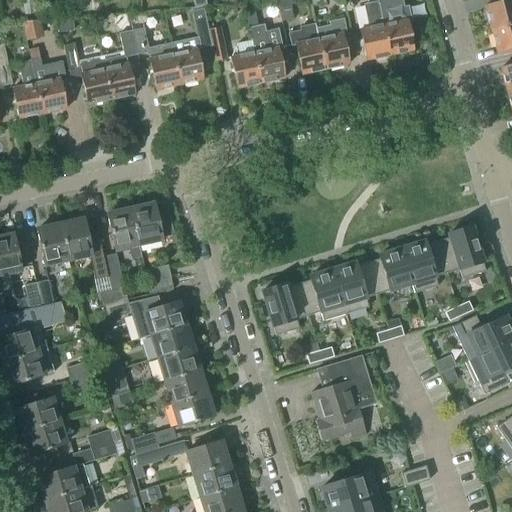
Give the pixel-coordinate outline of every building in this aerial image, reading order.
[(102,0),(82,0),(83,13),(103,13),(102,0)] [(204,0),(192,0),(194,9),(206,6),(204,0)] [(288,0),(277,0),(280,14),(291,12),(288,0)] [(375,0),(377,3),(388,57),(412,52),(405,22),(409,21),(406,8),(402,9),(400,0),(375,0)] [(511,0),(484,7),(490,31),(511,24),(511,0)] [(365,62),(388,57),(377,3),(369,4),(363,6),(368,29),(359,32),(365,62)] [(170,44),(179,86),(201,81),(195,50),(211,47),(203,10),(191,13),(197,39),(170,44)] [(251,44),(259,85),(282,80),(276,50),(280,49),(276,31),(264,34),(262,26),(259,27),(255,14),(245,16),(251,44)] [(131,27),(141,25),(138,15),(129,18),(131,27)] [(72,20),(59,23),(61,34),(74,31),(72,20)] [(316,27),(314,27),(324,71),(347,66),(341,37),(348,36),(345,21),(330,24),(330,28),(317,31),(316,27)] [(40,23),(22,24),(26,42),(43,39),(40,23)] [(511,24),(490,31),(496,54),(511,49),(511,24)] [(300,76),(324,71),(314,26),(298,29),(299,32),(287,35),(290,47),(294,46),(300,76)] [(208,31),(211,47),(215,63),(227,60),(220,28),(208,31)] [(130,32),(135,57),(147,54),(155,91),(179,86),(170,44),(148,49),(144,29),(130,32)] [(119,34),(123,54),(101,58),(110,101),(134,96),(126,59),(135,57),(130,32),(119,34)] [(232,59),(230,60),(236,90),(259,85),(251,44),(238,47),(232,59)] [(78,63),(74,45),(63,47),(69,72),(80,70),(88,106),(110,101),(101,58),(78,63)] [(3,46),(0,46),(0,84),(1,88),(12,85),(3,46)] [(41,67),(40,59),(31,61),(42,116),(66,111),(60,84),(66,82),(62,63),(41,67)] [(23,88),(12,91),(19,121),(42,116),(31,61),(18,64),(23,88)] [(511,67),(500,70),(506,93),(511,91),(511,67)] [(153,206),(130,210),(138,246),(160,241),(160,238),(170,236),(167,219),(166,220),(164,210),(161,207),(154,208),(153,206)] [(138,246),(130,210),(106,215),(113,251),(138,246)] [(83,222),(60,226),(68,262),(90,257),(96,281),(107,279),(104,262),(103,257),(98,233),(86,236),(83,222)] [(36,231),(44,267),(68,262),(60,226),(36,231)] [(484,272),(471,228),(448,235),(449,239),(437,243),(446,274),(458,270),(460,280),(484,272)] [(0,239),(0,276),(20,272),(13,237),(0,239)] [(446,274),(437,243),(425,246),(424,243),(401,250),(414,294),(437,287),(434,278),(446,274)] [(414,294),(401,250),(378,257),(379,260),(367,264),(377,295),(410,285),(413,294),(414,294)] [(107,279),(110,292),(122,289),(124,289),(116,254),(103,257),(104,262),(107,279)] [(364,299),(376,295),(367,264),(355,268),(354,264),(331,271),(344,315),(367,308),(364,299)] [(170,280),(168,267),(143,272),(146,285),(170,280)] [(297,285),(307,317),(319,313),(322,322),(344,315),(331,271),(309,278),(310,282),(297,285)] [(170,280),(146,285),(148,295),(173,290),(170,280)] [(48,281),(36,284),(41,308),(53,305),(48,281)] [(23,287),(29,311),(41,308),(36,284),(23,287)] [(295,320),(307,317),(297,285),(286,289),(285,285),(261,293),(275,337),(298,330),(295,320)] [(102,307),(126,300),(122,290),(124,289),(122,289),(110,292),(99,295),(102,307)] [(137,340),(149,336),(184,325),(177,301),(158,307),(156,298),(127,305),(129,312),(137,340)] [(106,320),(129,312),(127,305),(126,300),(102,307),(106,320)] [(467,303),(456,308),(460,318),(472,312),(467,303)] [(41,308),(29,311),(33,323),(56,318),(53,305),(41,308)] [(445,313),(449,323),(460,318),(456,308),(445,313)] [(451,327),(467,361),(511,339),(511,326),(509,321),(506,322),(504,317),(480,328),(474,316),(451,327)] [(149,336),(156,358),(191,347),(184,325),(149,336)] [(400,327),(388,331),(391,341),(403,337),(400,327)] [(0,340),(0,359),(1,364),(47,350),(48,350),(41,328),(0,340)] [(375,334),(378,345),(391,341),(388,331),(375,334)] [(511,339),(467,361),(483,395),(506,384),(500,372),(511,366),(511,339)] [(163,381),(191,372),(198,370),(191,347),(156,358),(163,381)] [(331,348),(318,352),(321,362),(334,358),(331,348)] [(47,350),(1,364),(8,388),(43,377),(39,364),(50,361),(47,350)] [(93,354),(99,376),(121,369),(118,359),(108,362),(105,350),(93,354)] [(306,356),(309,366),(321,362),(318,352),(306,356)] [(447,383),(460,376),(448,355),(436,362),(447,383)] [(373,404),(359,357),(322,368),(327,387),(310,392),(319,420),(314,422),(320,441),(348,432),(350,439),(365,435),(357,409),(373,404)] [(65,371),(68,381),(92,374),(89,364),(65,371)] [(124,377),(121,369),(99,376),(100,378),(105,377),(108,387),(113,385),(113,386),(125,383),(124,377)] [(198,370),(191,372),(163,381),(170,404),(205,393),(198,370)] [(96,388),(92,374),(68,381),(72,395),(96,388)] [(205,393),(170,404),(177,427),(212,416),(205,393)] [(112,400),(115,410),(132,405),(131,399),(129,395),(118,398),(112,400)] [(15,411),(22,433),(57,422),(50,400),(15,411)] [(467,409),(463,400),(454,404),(458,413),(467,409)] [(511,415),(495,428),(504,440),(511,451),(511,415)] [(57,422),(22,433),(29,457),(64,446),(57,422)] [(155,431),(157,443),(177,438),(175,427),(155,431)] [(90,450),(119,441),(116,431),(87,440),(90,450)] [(126,449),(134,453),(157,446),(153,434),(131,441),(130,437),(123,439),(126,449)] [(119,441),(90,450),(72,455),(75,467),(36,479),(43,502),(89,487),(82,465),(117,455),(118,459),(124,457),(119,441)] [(191,450),(186,452),(185,452),(185,453),(192,475),(226,464),(219,441),(191,450)] [(185,453),(185,452),(186,452),(182,442),(158,450),(158,447),(134,454),(135,457),(129,458),(136,481),(144,478),(141,467),(162,461),(185,453)] [(226,464),(192,475),(199,497),(233,487),(226,464)] [(400,475),(404,487),(429,480),(425,467),(400,475)] [(327,511),(377,496),(370,473),(320,488),(327,511)] [(89,487),(43,502),(46,511),(92,511),(98,510),(91,487),(89,488),(89,487)] [(233,487),(199,497),(203,511),(232,511),(240,510),(233,487)] [(140,494),(143,504),(160,499),(157,489),(140,494)] [(381,511),(377,496),(327,511),(326,511),(381,511)] [(129,511),(139,509),(137,500),(130,502),(109,508),(110,511),(129,511)]
